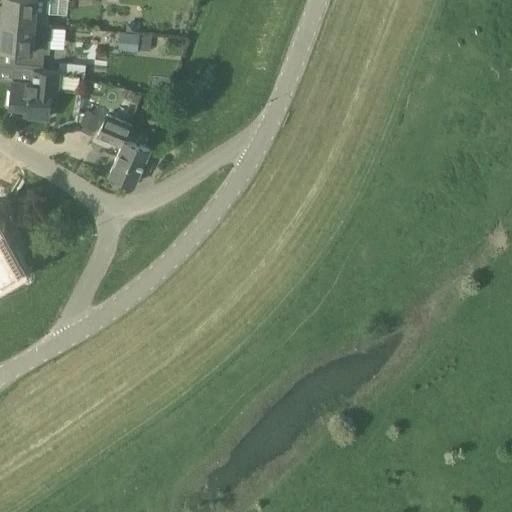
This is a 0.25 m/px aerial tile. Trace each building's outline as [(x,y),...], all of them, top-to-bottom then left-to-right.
[(6,0),(5,20),(53,25),(53,24),(49,24),(50,12),(48,12),(48,0),(6,0)] [(53,25),(5,20),(1,61),(44,65),(45,52),(51,52),(53,25)] [(152,49),(153,32),(118,31),(117,48),(152,49)] [(60,63),(60,85),(81,86),(81,64),(60,63)] [(51,85),(58,86),(60,72),(16,67),(15,81),(14,81),(11,106),(26,108),(25,116),(47,119),(51,85)] [(92,131),(99,115),(86,110),(79,126),(92,131)] [(98,135),(122,146),(125,138),(126,138),(132,125),(107,114),(98,135)] [(125,138),(122,146),(110,173),(135,184),(150,148),(126,138),(125,138)] [(0,229),(0,276),(20,266),(0,229)]
